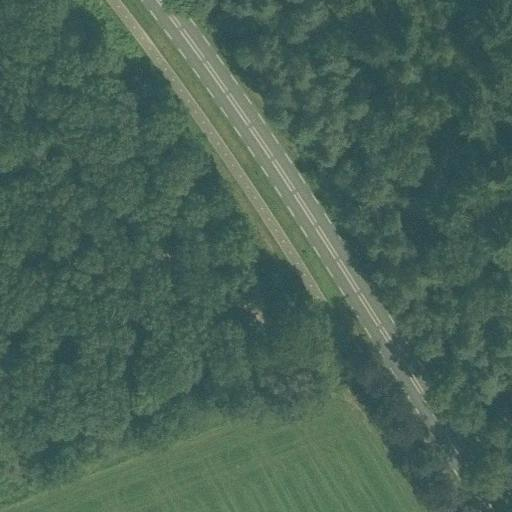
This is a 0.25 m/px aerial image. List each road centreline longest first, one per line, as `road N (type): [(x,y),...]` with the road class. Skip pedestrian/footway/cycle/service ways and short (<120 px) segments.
road 1 (primary): [(496,511),(347,274),(149,0)]
road 2 (track): [(288,328),(0,417)]
